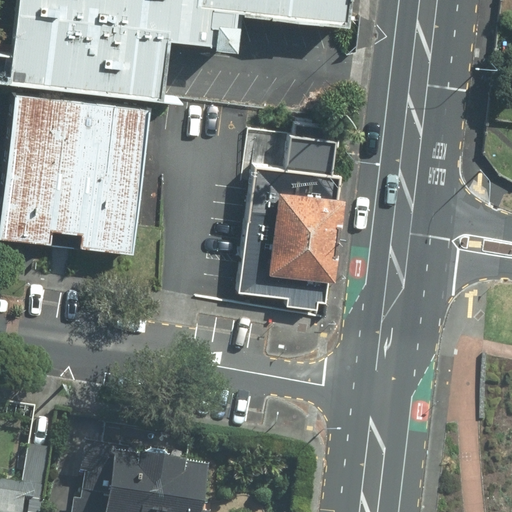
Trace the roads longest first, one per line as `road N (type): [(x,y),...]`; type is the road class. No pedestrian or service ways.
road 1 (residential): [(0,330),(382,393)]
road 2 (primary): [(429,0),(403,230)]
road 3 (primary): [(403,230),(382,393)]
